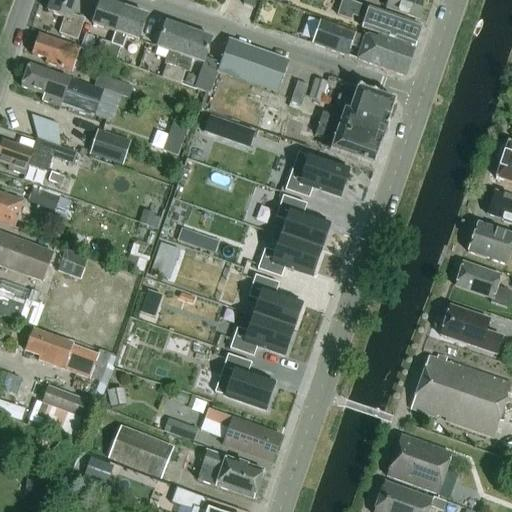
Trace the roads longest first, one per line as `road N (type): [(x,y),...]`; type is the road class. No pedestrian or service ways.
road 1 (unclassified): [(396,424),(511,91)]
road 2 (tertiary): [(317,397),(419,100)]
road 3 (residential): [(419,100),(144,0)]
road 4 (tertiary): [(278,511),(317,397)]
